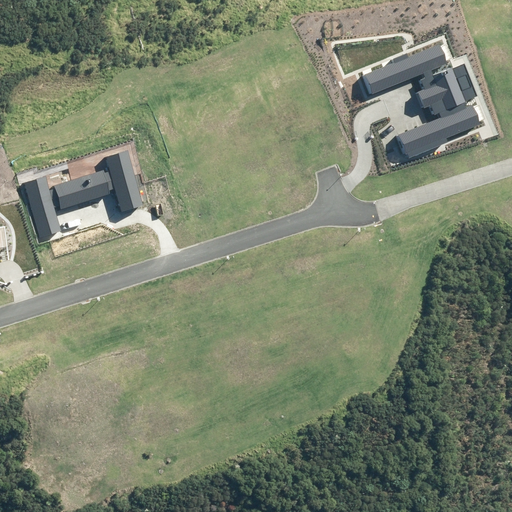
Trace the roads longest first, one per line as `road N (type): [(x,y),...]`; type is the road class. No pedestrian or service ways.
road 1 (residential): [(0,313),(329,212)]
road 2 (residential): [(329,212),(368,213),(511,163)]
